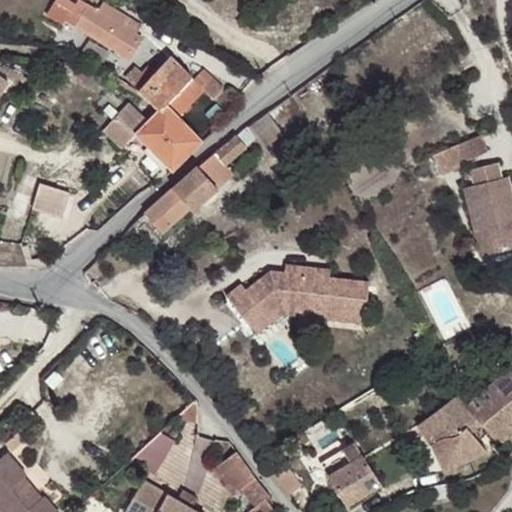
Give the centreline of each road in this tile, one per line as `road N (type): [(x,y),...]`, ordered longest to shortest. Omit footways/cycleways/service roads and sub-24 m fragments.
road 1 (residential): [(44,286),(252,115),(289,72),(395,0)]
road 2 (residential): [(44,286),(96,303),(149,335),(292,511)]
